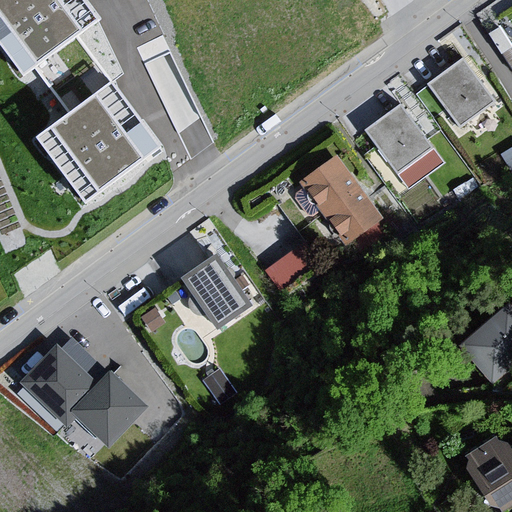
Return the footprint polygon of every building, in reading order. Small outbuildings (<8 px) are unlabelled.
[(0,0),(0,47),(21,75),(34,65),(70,114),(39,137),(85,199),(156,147),(111,87),(90,96),(57,51),(100,20),(84,0),(0,0)] [(462,64),(425,88),(454,130),(491,105),(462,64)] [(401,107),(361,134),(393,179),(430,155),(401,107)] [(336,159),(297,185),(341,250),(380,224),(336,159)] [(267,262),(277,283),(312,265),(302,244),(267,262)] [(216,261),(180,283),(212,332),(246,309),(216,261)] [(511,325),(503,313),(455,350),(482,396),(511,372),(511,325)] [(109,400),(60,354),(23,393),(72,439),(109,400)] [(153,417),(114,381),(75,422),(114,458),(153,417)] [(504,441),(463,463),(489,511),(511,511),(511,449),(509,451),(504,441)]
